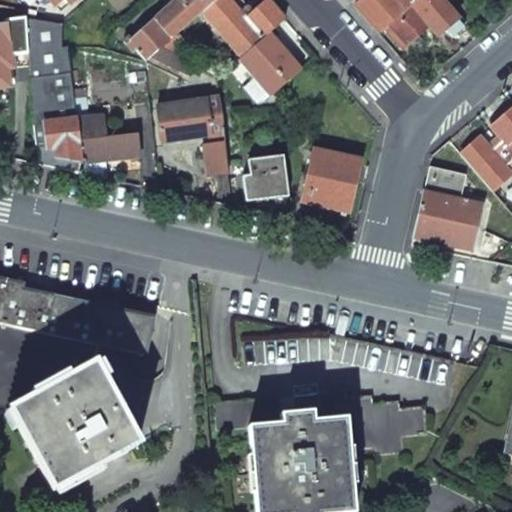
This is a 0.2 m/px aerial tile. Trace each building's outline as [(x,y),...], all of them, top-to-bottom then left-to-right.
[(177,0),(129,43),(145,62),(150,58),(161,48),(172,39),(200,13),(215,0),(177,0)] [(240,0),(215,0),(200,13),(240,58),(269,33),(284,20),(266,0),(264,0),(251,12),(240,0)] [(357,9),(379,33),(384,29),(410,5),(416,0),(360,0),(354,6),(357,9)] [(439,0),(416,0),(410,5),(428,26),(438,36),(444,31),(447,34),(460,23),(439,0)] [(410,5),(384,29),(402,50),(428,26),(410,5)] [(0,25),(0,88),(9,87),(7,69),(13,69),(11,55),(26,54),(23,20),(7,21),(7,25),(0,25)] [(37,159),(36,166),(42,167),(77,175),(79,163),(81,163),(74,121),(66,45),(62,45),(61,25),(23,20),(26,54),(29,79),(32,127),(32,126),(37,159)] [(237,60),(269,97),(276,91),(300,70),(269,33),(240,58),(237,60)] [(172,39),(161,48),(181,58),(188,47),(172,39)] [(161,48),(150,58),(188,76),(193,63),(181,58),(161,48)] [(156,108),(161,151),(202,145),(206,175),(227,174),(218,99),(156,108)] [(511,167),(511,110),(492,128),(503,141),(490,152),(479,139),(460,156),(490,190),(510,173),(504,167),(508,163),(511,167)] [(81,163),(82,163),(138,158),(136,135),(105,138),(101,118),(74,121),(81,163)] [(313,152),(302,202),(347,213),(358,162),(313,152)] [(287,197),(284,172),(282,157),(247,161),(249,176),(241,177),(245,202),(287,197)] [(472,177),(428,168),(422,194),(458,202),(461,193),(468,195),(472,177)] [(458,202),(422,194),(412,238),(471,251),(481,207),(458,202)] [(0,411),(7,411),(94,364),(98,345),(142,356),(145,353),(153,318),(22,289),(23,284),(0,279),(0,411)] [(94,364),(7,411),(52,492),(138,445),(94,364)] [(317,393),(319,421),(345,419),(349,451),(374,448),(375,456),(402,453),(401,438),(426,435),(424,406),(398,409),(397,401),(371,403),(370,396),(345,398),(344,390),(317,393)] [(213,402),(215,431),(247,429),(247,428),(281,424),(279,396),(271,397),(213,402)] [(247,429),(254,511),(353,511),(349,451),(345,419),(319,421),(281,424),(247,428),(247,429)]
